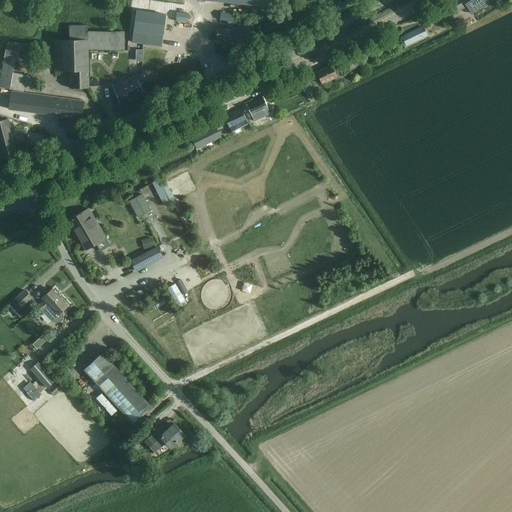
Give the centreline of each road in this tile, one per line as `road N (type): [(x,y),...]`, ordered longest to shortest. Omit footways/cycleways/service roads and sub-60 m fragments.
road 1 (unclassified): [(285,511),(99,306),(26,187)]
road 2 (residential): [(305,61),(273,57),(232,69),(0,180)]
road 3 (secondary): [(26,187),(305,61)]
road 4 (track): [(170,386),(411,274)]
road 5 (secondary): [(305,61),(424,0)]
